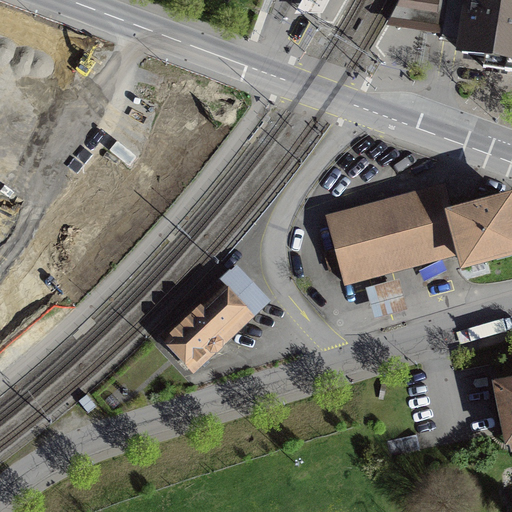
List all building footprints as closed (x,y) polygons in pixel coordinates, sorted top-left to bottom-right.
[(325,13),(331,0),(304,0),(297,14),(325,13)] [(442,38),(447,14),(449,0),(403,0),(388,30),(442,38)] [(511,0),(449,0),(447,14),(464,17),(455,65),(511,75),(511,0)] [(154,122),(146,88),(59,56),(11,39),(0,70),(0,106),(88,138),(102,191),(167,175),(154,122)] [(322,223),(339,285),(446,255),(450,271),(511,254),(511,208),(509,199),(438,219),(431,193),(322,223)] [(0,330),(74,266),(22,205),(0,223),(0,330)] [(239,277),(169,339),(191,362),(260,301),(239,277)] [(511,394),(495,398),(506,454),(511,452),(511,394)] [(418,433),(387,439),(391,457),(421,451),(418,433)]
